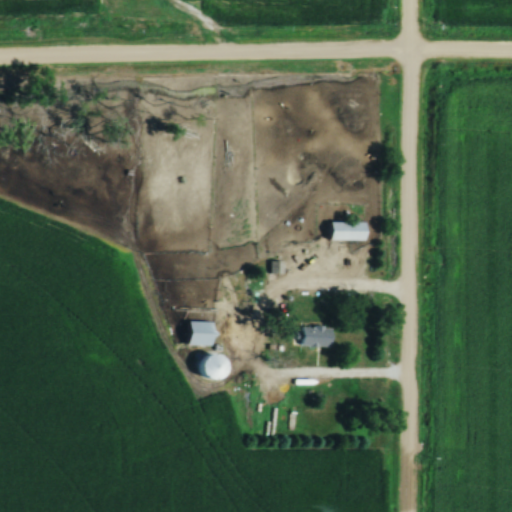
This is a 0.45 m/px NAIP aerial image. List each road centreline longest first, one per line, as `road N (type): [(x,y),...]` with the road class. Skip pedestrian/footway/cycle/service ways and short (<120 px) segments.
road 1 (residential): [(0,62),(511,58)]
road 2 (residential): [(401,511),(404,0)]
